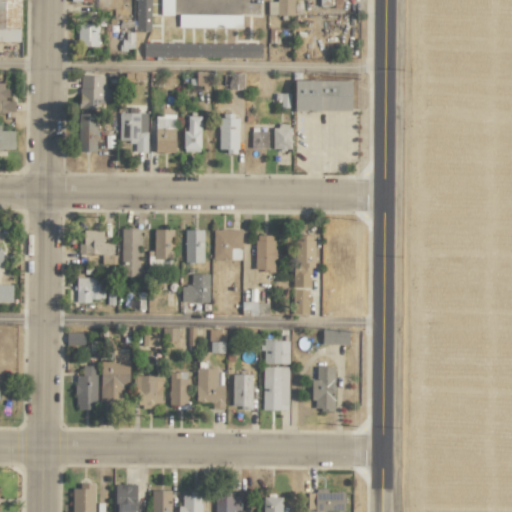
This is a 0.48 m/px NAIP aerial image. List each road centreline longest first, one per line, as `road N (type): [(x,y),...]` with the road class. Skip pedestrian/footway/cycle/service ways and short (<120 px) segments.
road 1 (tertiary): [(389,0),(382,511)]
road 2 (residential): [(44,511),(49,0)]
road 3 (residential): [(389,196),(0,191)]
road 4 (residential): [(383,456),(0,449)]
